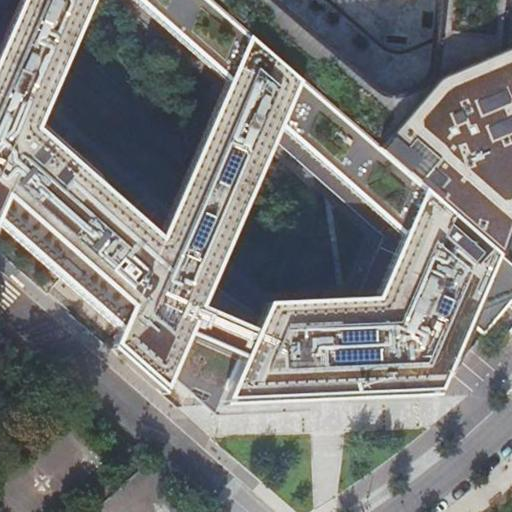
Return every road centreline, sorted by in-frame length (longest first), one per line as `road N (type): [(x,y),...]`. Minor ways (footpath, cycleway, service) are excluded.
road 1 (tertiary): [(0,293),(156,435)]
road 2 (residential): [(511,415),(398,511)]
